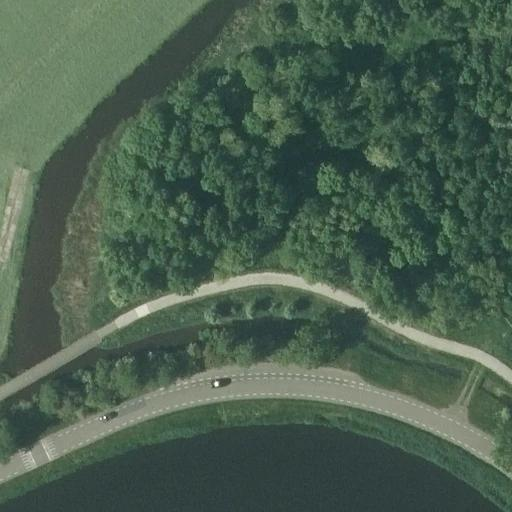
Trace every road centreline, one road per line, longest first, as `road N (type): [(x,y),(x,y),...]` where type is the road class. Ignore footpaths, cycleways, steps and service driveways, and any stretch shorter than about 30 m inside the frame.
road 1 (tertiary): [(511,469),(463,437),(375,404),(259,390),(179,401),(0,477)]
road 2 (track): [(511,318),(445,429)]
